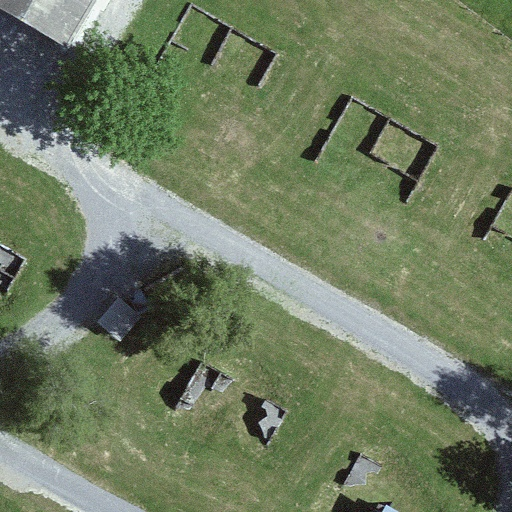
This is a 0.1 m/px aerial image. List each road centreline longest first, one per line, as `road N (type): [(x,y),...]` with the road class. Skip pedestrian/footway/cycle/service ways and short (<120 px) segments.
road 1 (track): [(511,430),(429,355),(148,207),(29,119),(0,112)]
road 2 (track): [(0,366),(85,314),(148,207)]
road 3 (track): [(0,448),(121,511)]
